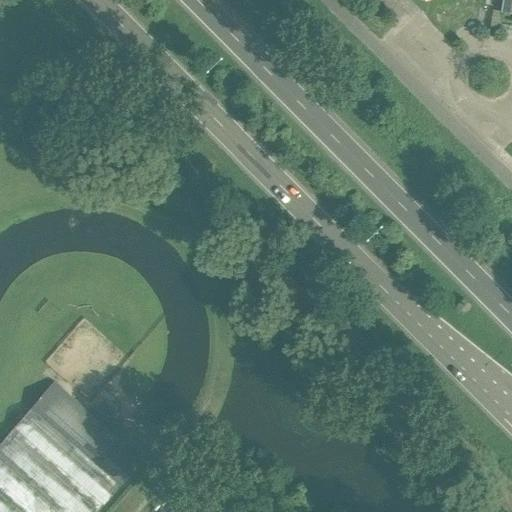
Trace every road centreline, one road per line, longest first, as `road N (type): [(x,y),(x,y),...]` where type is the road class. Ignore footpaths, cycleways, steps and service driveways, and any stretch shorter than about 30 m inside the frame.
road 1 (primary): [(94,0),(511,419)]
road 2 (primary): [(511,317),(197,0)]
